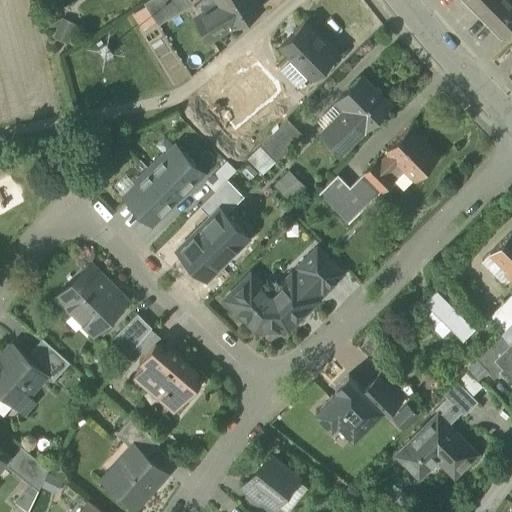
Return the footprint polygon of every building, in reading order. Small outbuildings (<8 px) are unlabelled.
[(185,0),(147,0),(144,2),(146,6),(156,20),(158,24),(189,5),(185,0)] [(258,0),(216,0),(219,3),(202,14),(215,36),(262,6),(258,0)] [(511,0),(466,0),(482,16),(502,37),(511,27),(511,0)] [(134,14),(143,28),(156,20),(146,6),(134,14)] [(77,24),(62,18),(54,38),(69,44),(77,24)] [(325,40),(305,21),(280,46),(312,78),(339,52),(326,39),(325,40)] [(361,76),(337,99),(347,109),(324,132),(342,151),(365,128),(367,129),(390,105),(361,76)] [(295,107),(278,90),(267,101),(284,118),(295,107)] [(288,118),(261,145),(277,161),(303,134),(288,118)] [(439,155),(410,126),(387,150),(389,152),(379,162),(377,160),(364,173),(381,191),(382,191),(405,168),(415,179),(439,155)] [(162,154),(148,168),(177,197),(203,172),(176,145),(164,156),(162,154)] [(225,159),(206,179),(215,187),(233,167),(225,159)] [(136,184),(125,195),(151,222),(177,197),(148,168),(134,182),(136,184)] [(289,171),(275,185),(290,200),(304,186),(289,171)] [(364,173),(350,186),(338,174),(319,192),(349,222),(381,191),(364,173)] [(228,178),(200,206),(211,217),(220,208),(226,214),(245,198),(228,178)] [(226,214),(220,208),(211,217),(179,249),(207,277),(227,257),(230,260),(233,257),(230,254),(248,236),(226,214)] [(511,230),(490,252),(507,269),(505,271),(511,277),(511,230)] [(343,273),(317,247),(298,266),(303,271),(320,288),(324,292),(337,278),(343,273)] [(126,301),(89,264),(58,294),(96,332),(126,301)] [(283,289),(275,297),(268,297),(261,289),(263,287),(251,276),(229,299),(239,309),(238,310),(246,318),(247,317),(256,326),(264,326),(264,331),(268,335),(275,335),(279,331),(279,326),(287,326),(315,299),(312,296),(320,288),(303,271),(295,279),(292,276),(281,288),(283,289)] [(437,290),(424,302),(463,340),(475,328),(437,290)] [(511,294),(490,316),(504,330),(511,322),(511,294)] [(138,313),(114,336),(130,353),(152,327),(138,313)] [(500,336),(476,360),(495,378),(504,369),(494,359),(509,344),(500,336)] [(70,362),(43,338),(33,349),(43,359),(38,365),(46,372),(45,373),(53,380),(70,362)] [(167,351),(156,341),(139,360),(144,364),(151,370),(167,351)] [(511,341),(509,344),(494,359),(504,369),(511,377),(511,341)] [(16,345),(0,362),(0,389),(17,405),(45,373),(46,372),(38,365),(16,345)] [(167,351),(151,370),(144,364),(133,377),(146,387),(148,384),(177,408),(196,386),(192,382),(199,373),(180,356),(181,355),(171,346),(167,351)] [(405,396),(380,371),(365,386),(363,388),(382,408),(387,413),(405,396)] [(363,388),(348,374),(334,387),(336,390),(315,411),(331,427),(337,422),(353,438),(382,408),(363,388)] [(478,401),(457,380),(443,393),(452,402),(462,411),(465,414),(478,401)] [(452,402),(438,415),(448,425),(462,411),(452,402)] [(438,415),(398,455),(415,472),(433,453),(455,475),(476,453),(448,425),(438,415)] [(155,438),(132,417),(117,433),(132,447),(135,444),(143,451),(155,438)] [(132,447),(104,479),(135,507),(151,489),(149,488),(165,471),(143,451),(135,444),(132,447)] [(49,468),(22,446),(8,464),(39,489),(49,468)] [(298,477),(269,454),(247,483),(275,505),(298,477)] [(104,511),(90,500),(79,511),(104,511)]
